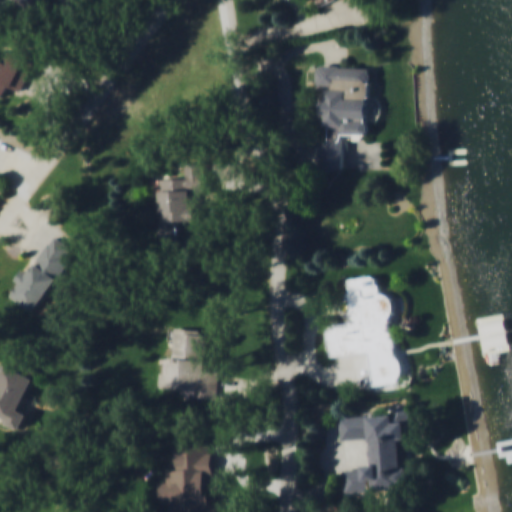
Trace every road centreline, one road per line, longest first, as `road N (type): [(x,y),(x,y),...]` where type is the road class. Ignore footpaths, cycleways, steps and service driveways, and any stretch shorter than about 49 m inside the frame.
road 1 (residential): [(290,511),(294,415),(282,344),(280,199),(252,148),(227,0)]
road 2 (residential): [(0,227),(169,0)]
